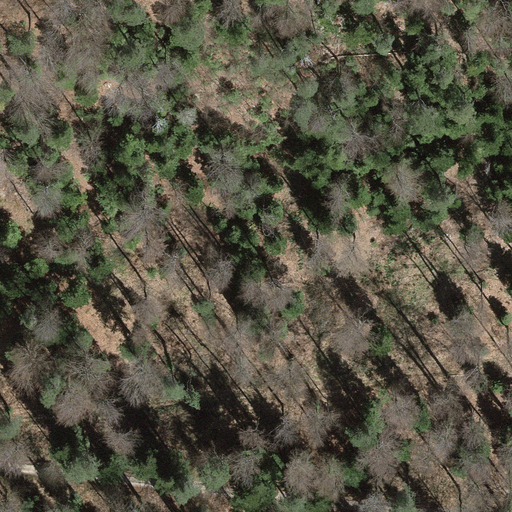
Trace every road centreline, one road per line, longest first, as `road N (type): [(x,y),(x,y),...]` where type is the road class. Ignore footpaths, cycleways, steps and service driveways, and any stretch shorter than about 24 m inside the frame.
road 1 (track): [(0,416),(511,358)]
road 2 (track): [(0,465),(414,511)]
